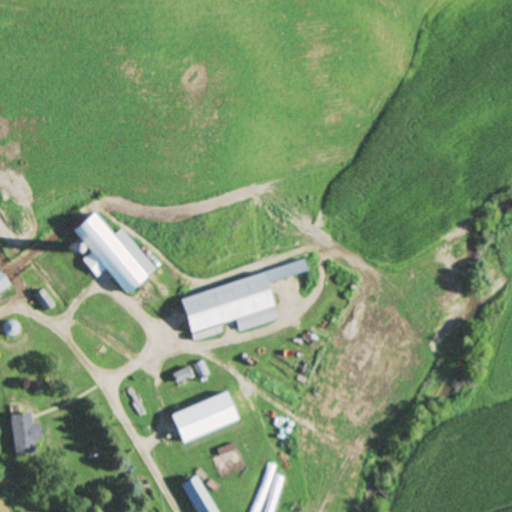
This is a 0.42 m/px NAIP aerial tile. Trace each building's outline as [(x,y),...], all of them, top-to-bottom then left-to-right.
[(69,230),(92,214),(110,237),(120,229),(154,270),(121,296),(69,230)] [(178,298),(262,271),(274,307),(189,334),(178,298)] [(32,296),(45,312),(53,305),(41,289),(32,296)] [(167,415),(226,391),(237,418),(178,442),(167,415)] [(5,414),(28,412),(31,426),(36,425),(38,442),(30,444),(30,459),(8,460),(5,414)] [(294,457),(288,454),(268,503),(274,506),(294,457)] [(281,511),(290,511),(305,470),(297,467),(281,511)] [(193,511),(178,485),(195,476),(216,511),(193,511)]
